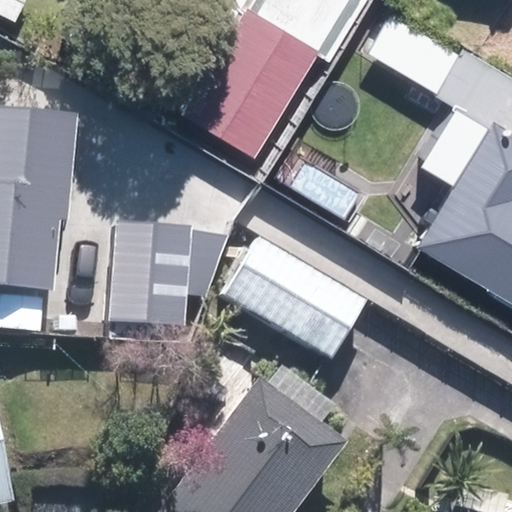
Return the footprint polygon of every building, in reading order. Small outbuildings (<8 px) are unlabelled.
[(14,0),(0,0),(0,24),(1,25),(14,0)] [(511,0),(509,0),(490,32),(511,45),(511,0)] [(239,156),(302,56),(233,12),(169,112),(239,156)] [(422,248),(511,301),(511,78),(474,56),(447,101),(493,128),(422,248)] [(74,112),(0,106),(0,277),(54,282),(59,219),(65,219),(74,112)] [(116,218),(109,322),(186,327),(193,223),(116,218)] [(257,241),(222,299),(325,360),(360,300),(258,239),(257,241)] [(171,511),(297,511),(348,444),(266,384),(171,511)]
